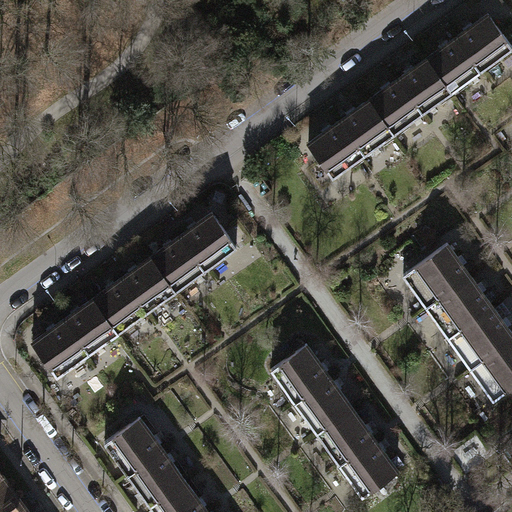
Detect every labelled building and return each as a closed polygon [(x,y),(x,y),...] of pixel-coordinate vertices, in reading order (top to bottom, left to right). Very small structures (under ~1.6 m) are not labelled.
[(476,70),(509,46),(485,12),(452,36),(476,70)] [(447,90),(476,70),(452,36),(423,56),(447,90)] [(418,110),(447,90),(423,56),(394,77),(418,110)] [(389,131),(418,110),(394,77),(365,97),(389,131)] [(362,151),(389,131),(365,97),(338,117),(362,151)] [(328,175),(362,151),(338,117),(303,141),(328,175)] [(199,269),(233,244),(209,211),(175,236),(199,269)] [(172,288),(199,269),(175,236),(148,255),(172,288)] [(467,274),(444,241),(400,272),(423,305),(467,274)] [(143,309),(172,288),(148,255),(119,276),(143,309)] [(488,303),(467,274),(423,305),(443,334),(488,303)] [(115,330),(143,309),(119,276),(90,297),(115,330)] [(86,351),(115,330),(90,297),(61,318),(86,351)] [(510,335),(488,303),(443,334),(465,366),(510,335)] [(54,374),(86,351),(61,318),(30,341),(54,374)] [(511,379),(511,338),(510,335),(465,366),(487,397),(511,379)] [(101,341),(102,365),(125,364),(124,340),(101,341)] [(326,373),(303,341),(266,367),(289,399),(326,373)] [(349,405),(326,373),(289,399),(312,431),(349,405)] [(372,436),(349,405),(312,431),(335,463),(372,436)] [(157,447),(133,416),(98,442),(121,473),(157,447)] [(395,468),(372,436),(335,463),(358,495),(395,468)] [(179,477),(157,447),(121,473),(144,504),(179,477)] [(197,511),(203,508),(179,477),(144,504),(150,511),(197,511)] [(23,511),(0,479),(0,511),(23,511)]
